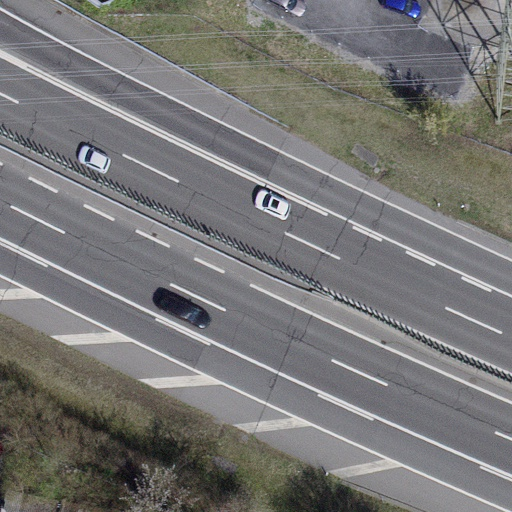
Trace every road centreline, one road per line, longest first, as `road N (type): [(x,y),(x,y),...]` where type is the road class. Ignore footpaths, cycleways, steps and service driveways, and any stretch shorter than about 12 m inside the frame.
road 1 (motorway): [(0,202),(511,441)]
road 2 (motorway): [(326,249),(0,32)]
road 3 (motorway): [(326,249),(0,90)]
road 4 (motorway): [(511,335),(326,249)]
